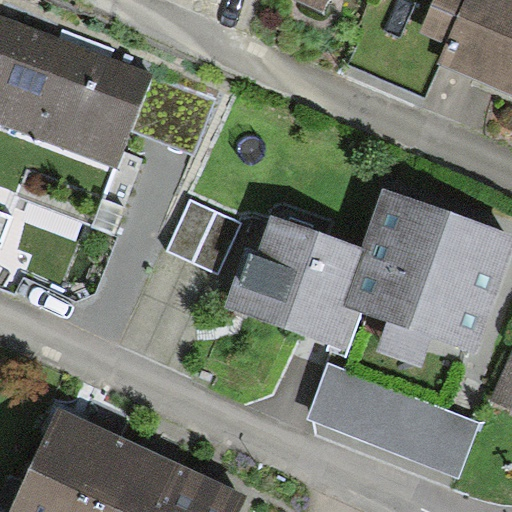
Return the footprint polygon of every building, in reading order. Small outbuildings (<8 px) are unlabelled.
[(511,95),(511,0),(433,0),(421,30),(452,42),(442,68),(511,95)] [(0,121),(115,166),(126,138),(131,128),(149,80),(151,75),(0,14),(0,121)] [(212,104),(149,80),(131,128),(193,152),(212,104)] [(364,254),(273,223),(260,262),(245,257),(226,313),(243,319),(339,352),(354,309),(388,320),(377,352),(416,366),(425,339),(471,355),(511,239),(473,226),(385,195),(364,254)] [(240,223),(192,201),(170,249),(217,271),(240,223)] [(0,251),(15,214),(0,208),(0,251)] [(511,352),(507,351),(485,407),(511,417),(511,352)] [(477,420),(332,364),(311,416),(456,473),(477,420)] [(95,428),(59,412),(12,511),(229,511),(238,492),(207,478),(146,450),(95,428)]
